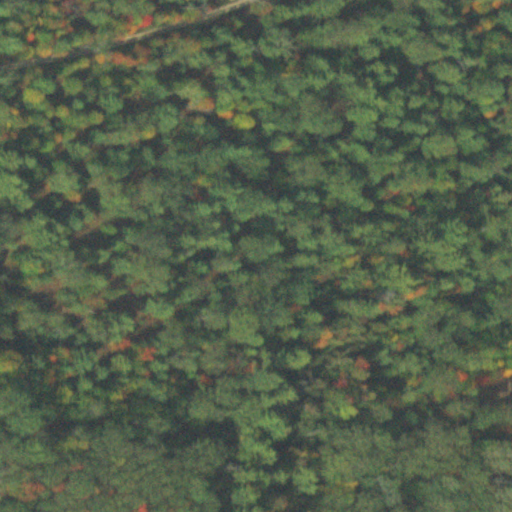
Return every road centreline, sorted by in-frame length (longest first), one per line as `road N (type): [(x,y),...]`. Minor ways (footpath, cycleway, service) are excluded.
road 1 (track): [(511,252),(414,38),(416,0)]
road 2 (track): [(0,65),(252,0)]
